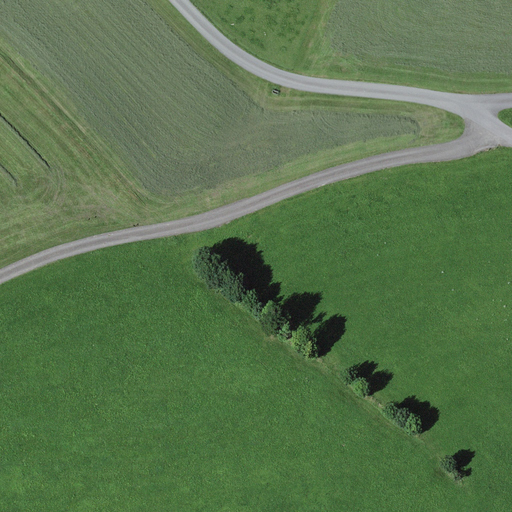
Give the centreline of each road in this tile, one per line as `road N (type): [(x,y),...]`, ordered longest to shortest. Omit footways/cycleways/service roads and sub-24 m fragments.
road 1 (unclassified): [(493,129),(454,154),(368,167),(223,217),(85,245),(0,279)]
road 2 (unclassified): [(179,0),(258,70),(306,87),(477,109)]
